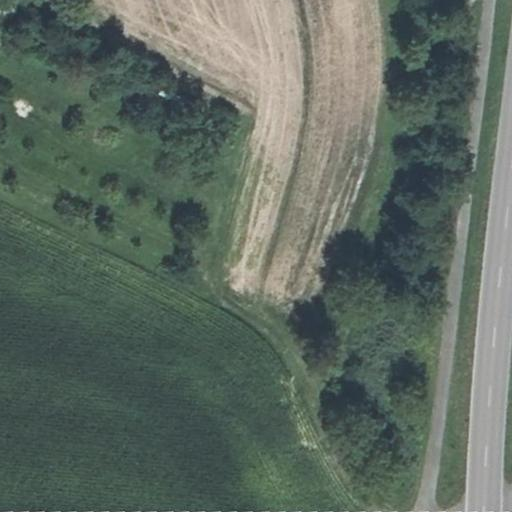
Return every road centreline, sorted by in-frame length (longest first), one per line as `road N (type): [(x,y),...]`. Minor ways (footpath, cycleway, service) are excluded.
road 1 (track): [(485,0),(428,511)]
road 2 (tertiary): [(489,511),(511,124)]
